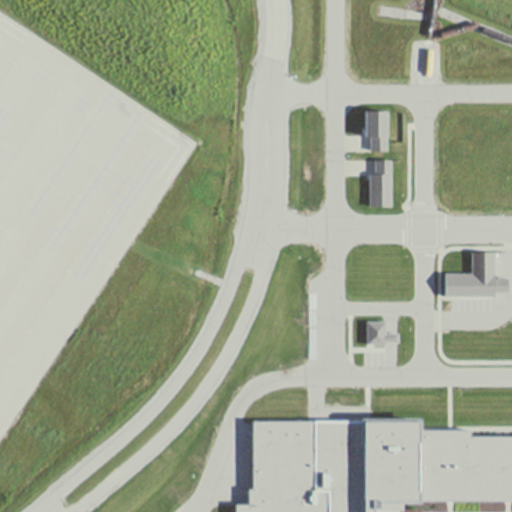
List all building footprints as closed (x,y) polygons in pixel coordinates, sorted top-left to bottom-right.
[(363,110),(386,110),(385,150),(369,150),(369,136),(363,136),(363,110)] [(373,159),(390,159),(390,205),(368,205),(368,172),(373,172),(373,159)] [(470,250),(493,250),(493,276),(506,276),(506,290),(493,290),(493,294),(443,294),(443,271),(470,271),(470,250)] [(365,319),(385,320),(385,331),(397,331),(397,340),(385,340),(385,343),(365,343),(365,319)] [(372,511),(372,509),(401,509),(401,502),(417,502),(417,499),(511,499),(511,434),(468,434),(468,428),(449,428),(417,428),(417,417),(357,417),(357,419),(251,419),(251,487),(246,487),(246,502),(233,502),(233,511),(372,511)]
